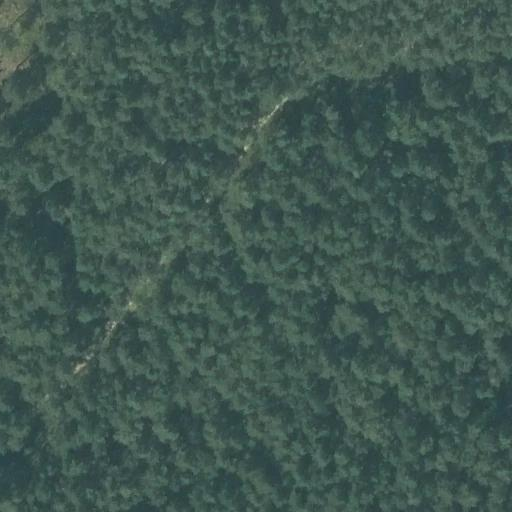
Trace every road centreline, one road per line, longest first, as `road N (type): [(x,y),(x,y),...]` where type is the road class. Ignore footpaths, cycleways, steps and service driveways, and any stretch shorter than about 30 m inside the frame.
road 1 (track): [(168,245),(273,106),(300,86),(359,62),(511,37)]
road 2 (track): [(0,434),(51,393),(168,245)]
